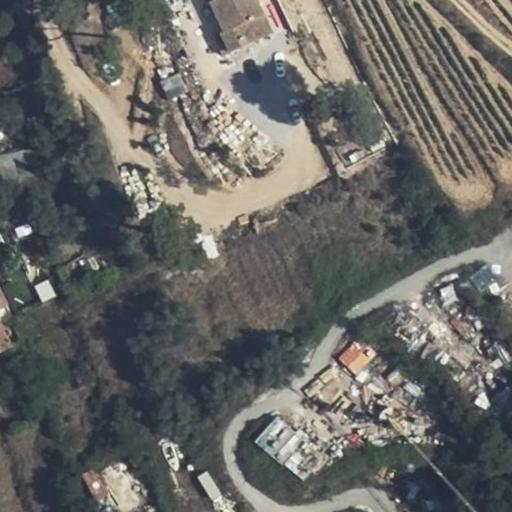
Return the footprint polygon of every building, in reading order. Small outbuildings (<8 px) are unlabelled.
[(266,0),(207,0),(233,53),(281,30),(266,0)] [(85,256),(58,268),(66,287),(94,275),(85,256)] [(0,350),(10,345),(0,326),(0,350)] [(16,342),(10,345),(0,350),(0,354),(2,358),(13,353),(20,374),(27,370),(16,342)] [(27,370),(29,369),(33,367),(20,342),(16,342),(27,370)] [(11,379),(20,374),(13,353),(2,358),(11,379)] [(27,370),(34,391),(37,389),(29,369),(27,370)] [(27,394),(34,391),(27,370),(20,374),(27,394)] [(16,398),(27,394),(20,374),(11,379),(0,383),(0,398),(2,403),(16,398)] [(34,415),(42,413),(34,391),(27,394),(34,415)] [(24,417),(34,415),(27,394),(16,398),(24,417)] [(280,415),(258,441),(287,465),(309,439),(280,415)]
